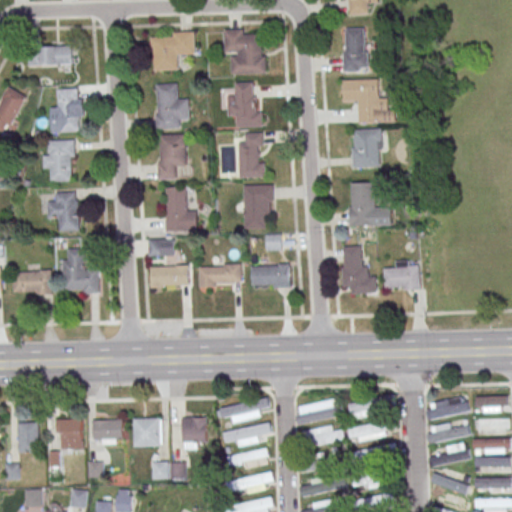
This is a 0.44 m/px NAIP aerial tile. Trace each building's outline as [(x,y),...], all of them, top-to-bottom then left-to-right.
[(347,0),(348,15),(370,14),(370,2),(381,1),(380,0),(347,0)] [(344,71),(369,71),(369,28),(344,28),(344,71)] [(233,74),(266,73),(265,30),(225,31),(225,52),(232,52),(233,74)] [(180,70),(180,56),(196,56),(196,32),(151,33),(152,70),(180,70)] [(74,64),(74,46),(30,46),(30,64),(74,64)] [(396,123),(396,108),(385,108),(385,79),(344,79),(344,101),(356,101),(357,123),(396,123)] [(264,127),(263,104),(254,104),(254,82),(236,82),(236,93),(229,94),(229,117),(238,117),(239,127),(264,127)] [(157,128),(189,127),(189,97),(179,97),(178,84),(156,84),(157,128)] [(27,97),(9,86),(0,101),(0,129),(6,133),(27,97)] [(55,131),(79,131),(79,88),(55,88),(55,131)] [(354,168),(384,167),(382,128),(352,130),(354,168)] [(246,142),(240,142),(240,177),(265,177),(265,132),(246,133),(246,142)] [(189,134),(159,134),(159,178),(189,178),(189,134)] [(44,171),(52,171),(52,181),(75,181),(75,140),(44,140),(44,171)] [(393,226),(392,204),(380,204),(380,182),(350,182),(350,226),(393,226)] [(245,229),(266,229),(266,217),(274,217),(274,185),(245,185),(245,229)] [(166,187),(166,231),(198,231),(198,210),(187,210),(187,187),(166,187)] [(79,231),(79,192),(57,192),(57,202),(49,202),(49,220),(60,220),(60,231),(79,231)] [(283,250),(283,234),(267,234),(267,250),(283,250)] [(150,256),(175,256),(175,239),(150,239),(150,256)] [(343,246),(344,293),(375,293),(375,270),(364,270),(363,246),(343,246)] [(87,249),(66,249),(66,257),(63,257),(64,294),(101,293),(100,269),(88,269),(87,249)] [(421,290),(421,263),(385,263),(385,290),(421,290)] [(243,264),(200,265),(200,287),(243,287),(243,264)] [(291,288),(291,264),(252,264),(252,288),(291,288)] [(189,288),(189,265),(151,265),(151,288),(189,288)] [(53,271),(14,271),(14,294),(53,294),(53,271)] [(429,419),(469,412),(466,396),(426,404),(429,419)] [(486,407),(486,412),(508,412),(508,396),(477,396),(477,407),(486,407)] [(219,407),(221,417),(233,415),(234,423),(263,417),(262,408),(271,406),(270,399),(219,407)] [(296,407),(299,423),(343,416),(340,399),(296,407)] [(378,401),(351,402),(351,416),(379,416),(378,401)] [(208,417),(184,417),(184,448),(199,448),(199,441),(208,441),(208,417)] [(134,418),(134,446),(162,446),(162,418),(134,418)] [(58,419),(58,448),(83,448),(83,419),(58,419)] [(124,419),(94,419),(94,444),(124,444),(124,419)] [(479,419),(479,429),(509,429),(509,419),(479,419)] [(394,433),(391,420),(349,429),(352,442),(394,433)] [(19,423),(19,453),(40,453),(40,423),(19,423)] [(224,430),(226,440),(237,439),(238,445),(263,441),(262,433),(274,431),(272,423),(224,430)] [(303,432),(306,447),(346,439),(344,429),(336,430),(335,425),(303,432)] [(464,440),(464,425),(427,425),(427,440),(464,440)] [(475,438),(475,452),(504,452),(504,448),(511,448),(511,438),(475,438)] [(471,460),(468,442),(447,446),(447,451),(430,454),(432,466),(471,460)] [(230,455),(231,465),(243,464),(244,468),(269,464),(267,449),(230,455)] [(339,464),(336,452),(299,462),(302,473),(339,464)] [(510,457),(475,457),(475,466),(510,466),(510,457)] [(89,477),(103,477),(104,462),(90,462),(89,477)] [(168,478),(168,462),(154,462),(154,478),(168,478)] [(20,480),(20,463),(6,464),(6,480),(20,480)] [(186,478),(186,463),(172,463),(172,478),(186,478)] [(469,494),(472,484),(468,482),(469,477),(437,467),(432,482),(469,494)] [(390,485),(388,472),(362,477),(364,490),(390,485)] [(232,480),(233,490),(275,484),(274,473),(232,480)] [(333,488),(329,477),(300,488),(304,499),(333,488)] [(475,477),(475,489),(511,489),(511,477),(475,477)] [(43,489),(27,489),(27,506),(43,506),(43,489)] [(87,491),(73,490),(72,507),(86,507),(87,491)] [(132,511),(133,490),(118,490),(117,511),(132,511)] [(365,507),(395,501),(393,492),(363,499),(365,507)] [(230,511),(275,511),(276,511),(272,496),(229,509),(230,511)] [(477,498),(476,511),(511,511),(511,498),(477,498)] [(300,507),(301,511),(334,511),(332,500),(300,507)] [(111,511),(112,502),(99,501),(98,511),(111,511)]
